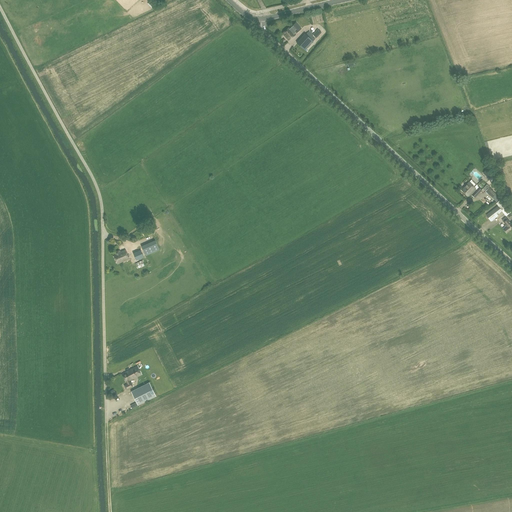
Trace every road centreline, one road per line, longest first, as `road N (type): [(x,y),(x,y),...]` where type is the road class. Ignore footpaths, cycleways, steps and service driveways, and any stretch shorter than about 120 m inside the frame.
road 1 (unclassified): [(0,6),(99,197),(105,422)]
road 2 (tertiary): [(511,264),(266,35),(259,18)]
